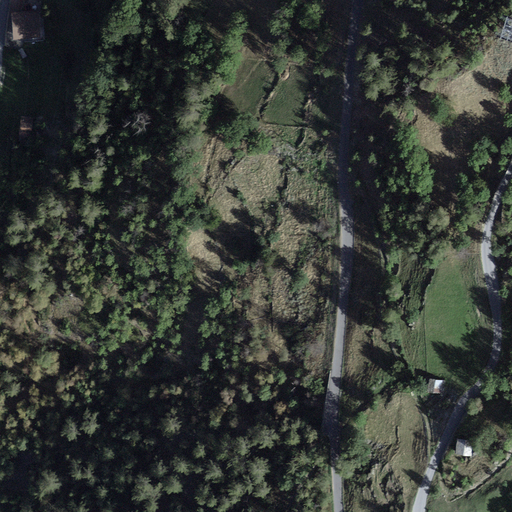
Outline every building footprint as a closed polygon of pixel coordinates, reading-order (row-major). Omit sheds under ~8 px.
[(511,0),(501,0),(499,6),(511,10),(511,0)] [(38,11),(14,13),(15,37),(40,36),(38,11)] [(32,132),(34,112),(20,111),(19,131),(32,132)] [(443,381),(430,380),(429,390),(442,392),(443,381)] [(472,442),(457,440),(456,452),(470,454),(472,442)]
